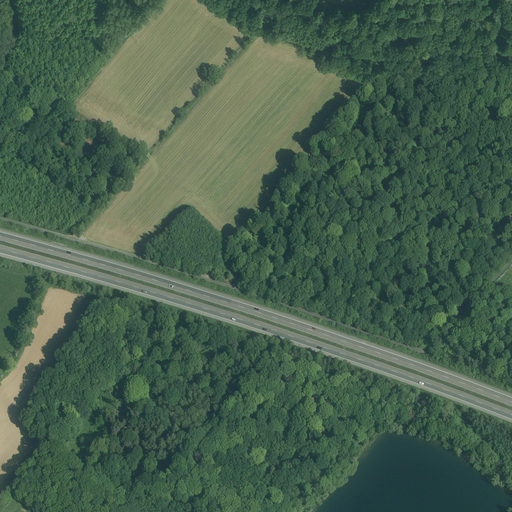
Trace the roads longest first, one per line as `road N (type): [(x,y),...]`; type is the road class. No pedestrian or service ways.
road 1 (motorway): [(511,403),(179,284),(0,234)]
road 2 (motorway): [(0,250),(176,300),(511,417)]
